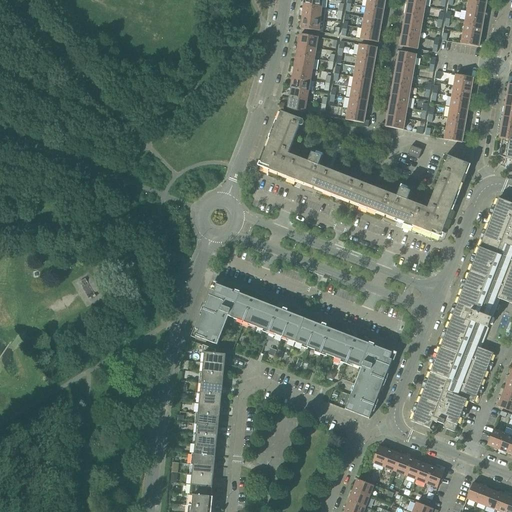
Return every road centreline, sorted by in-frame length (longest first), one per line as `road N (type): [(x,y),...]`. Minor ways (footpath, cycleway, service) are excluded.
road 1 (tertiary): [(153,511),(179,332),(213,234)]
road 2 (residential): [(231,511),(247,387),(263,383),(359,434)]
road 3 (unclassified): [(226,200),(274,64),(286,0)]
road 4 (residential): [(481,157),(310,118)]
road 5 (tertiary): [(270,248),(431,311)]
road 6 (tertiary): [(439,291),(278,229)]
road 7 (residential): [(287,206),(421,257)]
